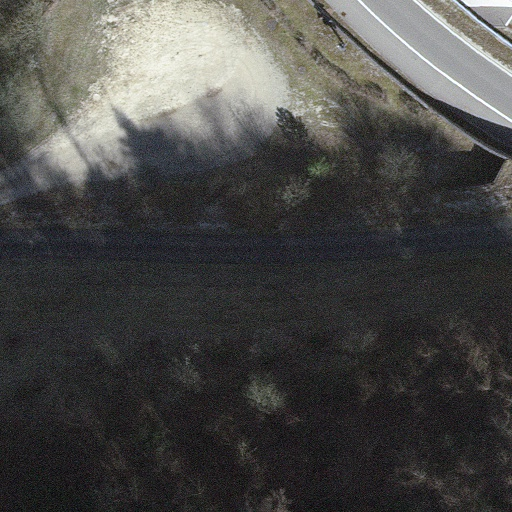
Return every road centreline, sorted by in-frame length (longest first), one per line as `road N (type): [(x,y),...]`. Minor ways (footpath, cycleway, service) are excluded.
road 1 (track): [(0,243),(339,242),(511,226)]
road 2 (track): [(0,177),(221,84)]
road 3 (trunk): [(372,0),(511,112)]
